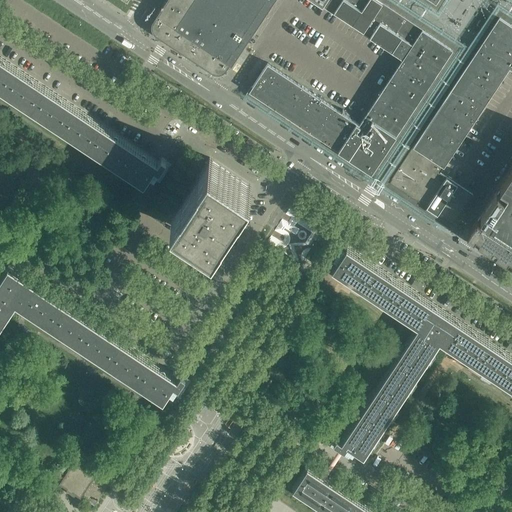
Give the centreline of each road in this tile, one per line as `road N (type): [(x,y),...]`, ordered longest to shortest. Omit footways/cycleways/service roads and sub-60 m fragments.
road 1 (residential): [(0,239),(173,352),(286,181)]
road 2 (unknown): [(496,72),(447,148),(433,149),(431,133),(498,35),(511,31)]
road 3 (residential): [(0,32),(141,127),(156,127),(172,107)]
road 4 (residential): [(172,107),(11,0)]
road 5 (residential): [(397,219),(381,244),(511,331)]
road 6 (tertiary): [(397,219),(511,299)]
road 7 (residential): [(286,181),(172,107)]
road 8 (tertiary): [(511,283),(402,211)]
